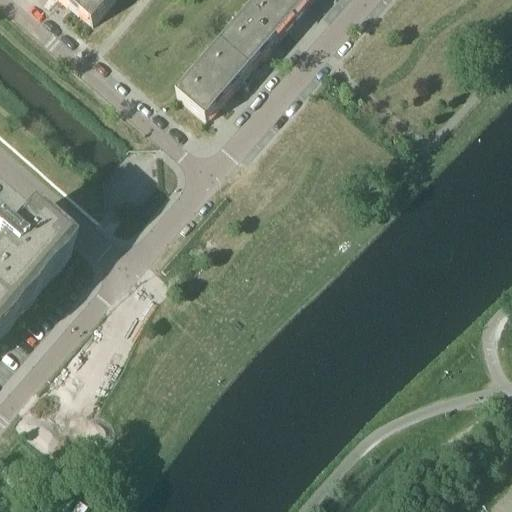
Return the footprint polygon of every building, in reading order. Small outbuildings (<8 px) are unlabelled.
[(116,0),(57,0),(92,30),(117,1),(116,0)] [(266,0),(263,0),(221,49),(250,75),(295,24),(266,0)] [(316,0),(266,0),(295,24),(316,0)] [(250,75),(221,49),(176,100),(206,126),(250,75)] [(0,338),(68,261),(30,228),(17,217),(0,235),(0,338)]
